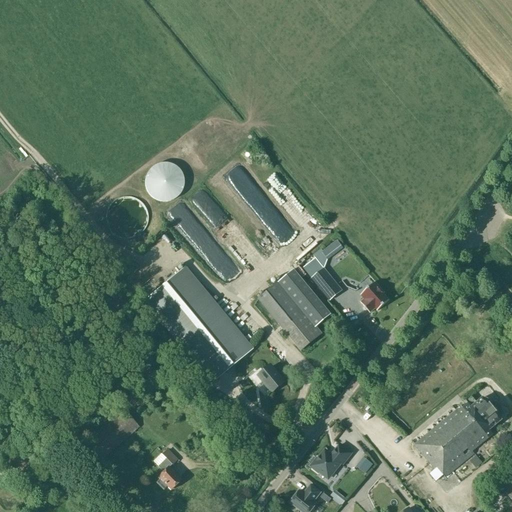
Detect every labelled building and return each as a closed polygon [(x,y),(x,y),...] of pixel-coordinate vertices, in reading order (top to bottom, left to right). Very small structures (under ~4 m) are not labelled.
[(110,207),(121,239),(148,229),(137,198),(110,207)] [(286,247),(295,234),(281,225),(272,237),(286,247)] [(226,289),(241,277),(220,249),(205,261),(226,289)] [(302,268),(329,301),(341,291),(315,258),(302,268)] [(183,268),(144,301),(202,372),(215,362),(224,373),(251,350),(183,268)] [(331,315),(294,270),(258,299),(301,351),(322,334),(316,327),(331,315)] [(388,300),(383,294),(384,292),(374,281),(360,294),(363,299),(360,302),(369,313),(375,308),(377,310),(388,300)] [(324,365),(329,369),(337,361),(333,357),(324,365)] [(272,367),(267,372),(265,370),(258,376),(263,382),(264,381),(273,391),(271,392),(271,393),(285,382),(272,367)] [(501,419),(500,415),(497,412),(493,410),(491,407),(490,403),(487,400),(483,398),(471,407),(468,403),(462,408),(461,406),(414,445),(435,470),(437,468),(445,477),(474,453),(472,451),(493,434),(490,430),(501,420),(501,419)] [(124,408),(86,441),(102,459),(140,426),(124,408)] [(334,453),(337,455),(334,458),(325,451),(318,459),(317,458),(310,467),(319,473),(320,472),(328,479),(340,463),(342,465),(351,454),(340,445),(334,453)] [(167,450),(162,455),(165,459),(157,467),(163,472),(157,477),(159,480),(156,483),(163,490),(166,487),(170,490),(171,489),(173,489),(175,487),(176,485),(180,480),(168,468),(171,465),(177,460),(167,450)] [(499,460),(483,473),(492,483),(496,479),(500,484),(506,479),(502,474),(507,470),(499,460)] [(303,494),(299,490),(290,503),(301,511),(310,511),(317,504),(314,502),(321,493),(311,485),(303,494)] [(329,497),(341,505),(346,499),(334,490),(329,497)]
